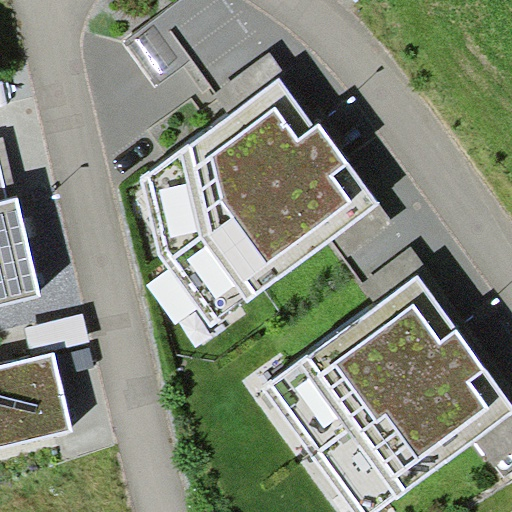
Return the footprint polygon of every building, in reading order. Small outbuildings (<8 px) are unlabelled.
[(214,94),(229,115),(279,77),(286,72),(271,51),(214,94)] [(211,326),(379,203),(320,124),(316,126),(279,77),(229,115),(141,181),(158,256),(211,326)] [(18,197),(3,136),(0,136),(0,159),(10,200),(18,197)] [(0,201),(10,200),(0,159),(0,201)] [(0,303),(40,294),(18,197),(10,200),(0,201),(0,303)] [(363,283),(379,304),(419,275),(428,268),(412,246),(363,283)] [(262,388),(353,511),(377,511),(475,440),(511,413),(511,405),(419,275),(379,304),(262,388)] [(26,327),(32,353),(89,340),(83,314),(26,327)] [(90,348),(56,356),(60,375),(94,367),(90,348)] [(55,352),(0,365),(0,448),(74,430),(60,375),(56,356),(55,352)] [(511,452),(511,413),(475,440),(494,465),(511,452)]
